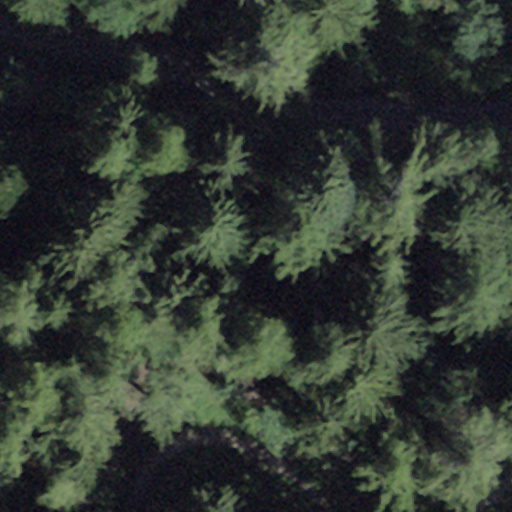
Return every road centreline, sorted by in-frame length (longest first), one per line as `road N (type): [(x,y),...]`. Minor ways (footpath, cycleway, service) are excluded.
road 1 (track): [(511,113),(416,123),(238,117),(0,38)]
road 2 (track): [(150,511),(186,447),(225,435),(354,511)]
